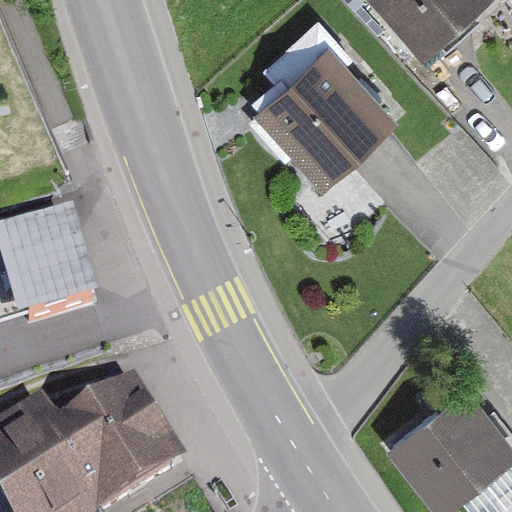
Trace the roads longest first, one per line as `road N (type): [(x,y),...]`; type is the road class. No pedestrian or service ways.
road 1 (secondary): [(108,0),(190,229),(293,443)]
road 2 (residential): [(293,443),(342,407),(511,210)]
